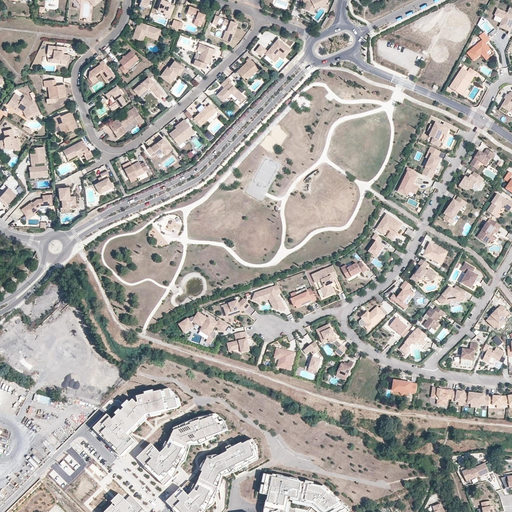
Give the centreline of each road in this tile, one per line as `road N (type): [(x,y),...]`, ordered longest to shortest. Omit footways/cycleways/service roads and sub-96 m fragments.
road 1 (track): [(81,247),(120,327),(143,337),(319,396),(511,425)]
road 2 (residential): [(263,17),(201,89),(134,144),(107,150),(89,126),(75,71),(119,30),(128,0)]
road 3 (residential): [(307,53),(198,168),(59,236)]
road 4 (residential): [(67,244),(204,175),(314,62)]
road 5 (residential): [(347,310),(409,253),(479,116)]
road 6 (residential): [(164,511),(136,470),(81,430),(0,511)]
road 7 (residential): [(511,251),(468,326),(425,372)]
road 8 (residential): [(352,51),(369,68),(479,116)]
